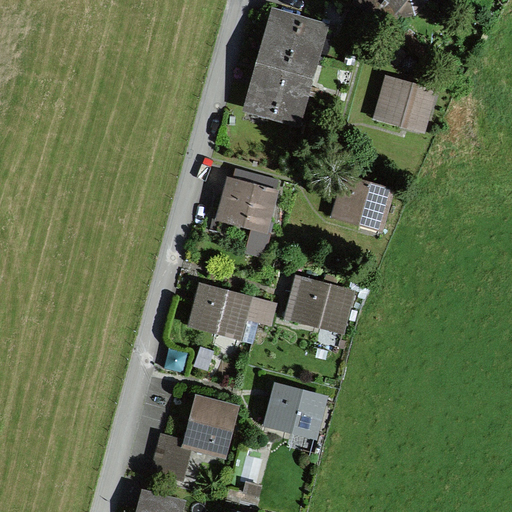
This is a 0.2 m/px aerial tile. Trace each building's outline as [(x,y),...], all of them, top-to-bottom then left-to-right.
[(376,0),(392,13),(402,0),(376,0)] [(457,0),(455,7),(486,20),(493,0),(457,0)] [(279,17),(253,109),(301,123),(327,30),(279,17)] [(391,82),(382,113),(423,125),(432,94),(391,82)] [(224,214),(265,225),(277,181),(236,169),(224,214)] [(349,181),(340,212),(381,224),(390,193),(349,181)] [(296,293),(291,313),(340,325),(348,294),(294,280),(291,292),(296,293)] [(252,344),(258,322),(241,317),(246,300),(205,289),(197,320),(237,331),(237,340),(252,344)] [(246,300),(241,317),(258,322),(269,324),(273,308),(263,305),(246,300)] [(220,336),(218,347),(199,344),(195,368),(220,372),(226,337),(220,336)] [(279,389),(272,420),(313,430),(320,400),(279,389)] [(202,403),(192,442),(192,444),(222,452),(233,411),(202,403)] [(165,435),(162,448),(188,455),(192,444),(192,442),(165,435)] [(162,448),(159,460),(185,467),(188,455),(162,448)] [(182,480),(185,467),(159,460),(155,473),(182,480)] [(177,511),(179,505),(148,497),(143,511),(177,511)]
